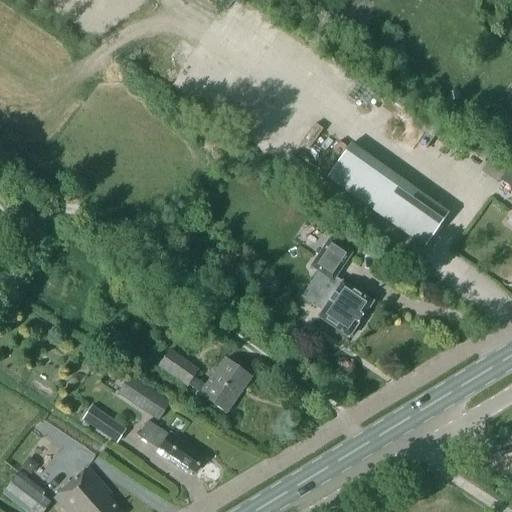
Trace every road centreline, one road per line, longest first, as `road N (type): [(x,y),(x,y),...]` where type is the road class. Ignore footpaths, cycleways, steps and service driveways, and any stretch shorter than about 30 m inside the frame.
road 1 (track): [(0,152),(347,418)]
road 2 (unknown): [(226,28),(289,71),(282,107),(294,164),(505,323)]
road 3 (unclassified): [(511,319),(195,511)]
road 4 (primary): [(256,511),(511,354)]
road 5 (unclassified): [(315,511),(423,446)]
